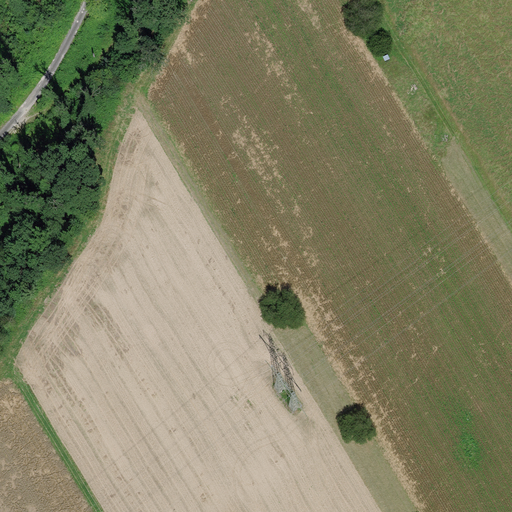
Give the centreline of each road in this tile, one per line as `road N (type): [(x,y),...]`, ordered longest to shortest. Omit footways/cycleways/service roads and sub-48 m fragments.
road 1 (track): [(511,232),(371,0)]
road 2 (track): [(13,123),(57,104),(144,0)]
road 3 (track): [(87,0),(48,75),(0,138)]
